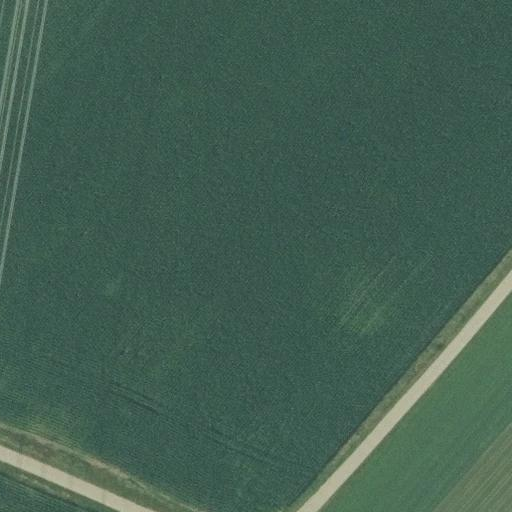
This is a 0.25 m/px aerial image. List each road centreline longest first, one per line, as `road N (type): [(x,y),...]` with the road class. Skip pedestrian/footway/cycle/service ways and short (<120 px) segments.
road 1 (unclassified): [(511,275),(306,511)]
road 2 (unclassified): [(133,511),(0,453)]
